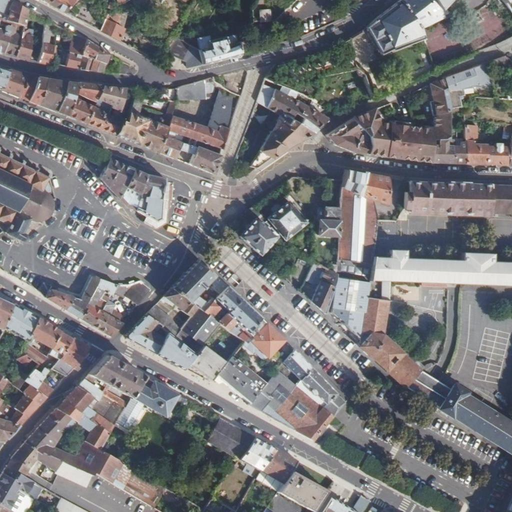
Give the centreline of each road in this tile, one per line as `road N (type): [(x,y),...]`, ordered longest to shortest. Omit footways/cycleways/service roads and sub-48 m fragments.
road 1 (tertiary): [(108,344),(383,496)]
road 2 (residential): [(511,44),(347,113),(292,158)]
road 3 (residential): [(387,0),(322,40),(173,78)]
road 4 (residential): [(511,176),(292,158)]
road 5 (residential): [(202,185),(0,103)]
road 6 (residential): [(108,344),(183,252),(202,185)]
road 7 (residential): [(173,78),(135,81),(0,62)]
road 8 (residential): [(173,78),(24,0)]
road 9 (unclassified): [(7,448),(108,344)]
road 10 (tertiary): [(0,286),(108,344)]
